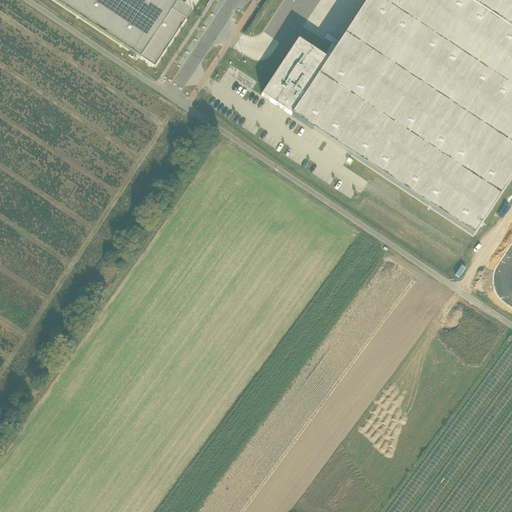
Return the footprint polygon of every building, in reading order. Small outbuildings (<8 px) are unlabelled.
[(52,0),(140,58),(172,11),(178,2),(175,0),(52,0)] [(511,177),(511,0),(368,0),(328,61),(291,116),(473,237),(511,177)] [(178,2),(172,11),(186,20),(192,11),(178,2)] [(140,58),(154,68),(186,20),(172,11),(140,58)] [(261,97),(291,116),(328,61),(298,41),(261,97)]
